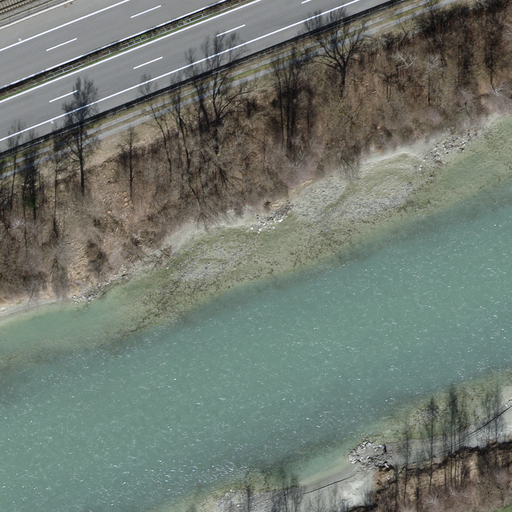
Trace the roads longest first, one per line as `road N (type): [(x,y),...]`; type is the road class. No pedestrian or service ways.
road 1 (track): [(0,172),(443,0)]
road 2 (motorway): [(0,122),(311,0)]
road 3 (motorway): [(172,0),(0,67)]
